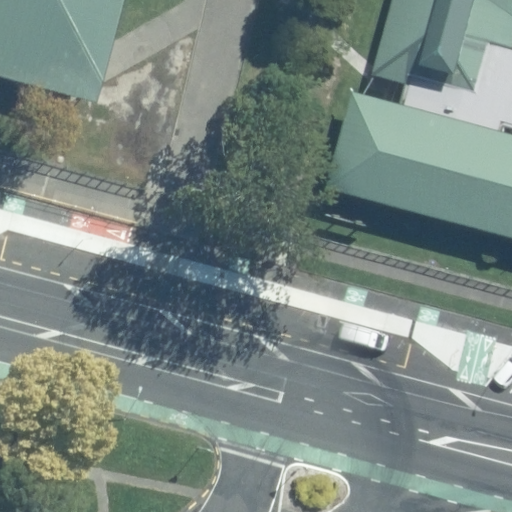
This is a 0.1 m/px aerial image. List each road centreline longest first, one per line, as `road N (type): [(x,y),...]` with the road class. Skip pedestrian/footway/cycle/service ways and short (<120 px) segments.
road 1 (tertiary): [(327,407),(0,320)]
road 2 (tertiary): [(511,457),(327,407)]
